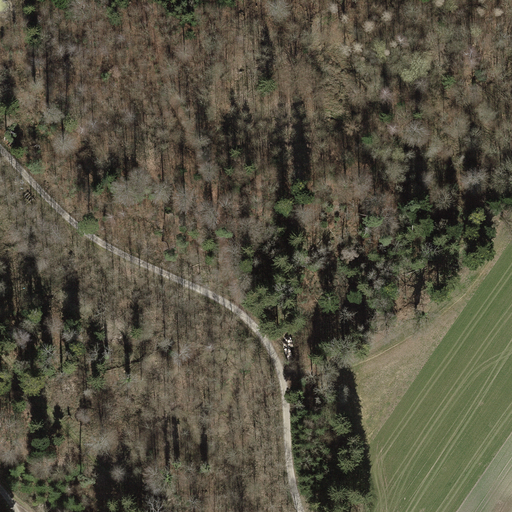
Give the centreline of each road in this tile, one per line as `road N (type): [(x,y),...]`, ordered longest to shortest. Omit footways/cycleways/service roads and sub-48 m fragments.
road 1 (track): [(238,310),(81,230),(0,148)]
road 2 (track): [(301,511),(281,373),(238,310)]
road 3 (track): [(141,511),(28,388)]
